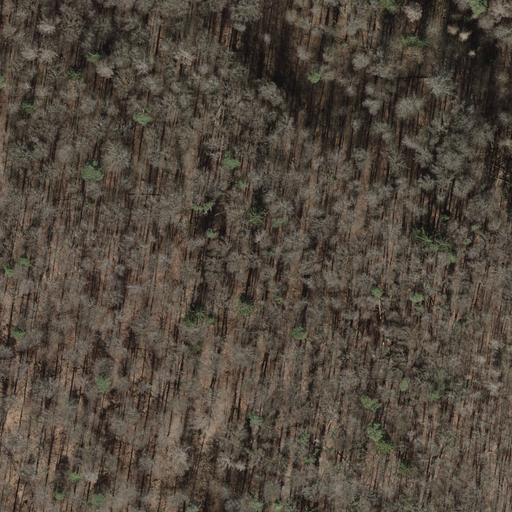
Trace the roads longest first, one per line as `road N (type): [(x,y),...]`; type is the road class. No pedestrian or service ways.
road 1 (track): [(511,122),(462,154),(367,308),(273,389),(258,422),(257,457)]
road 2 (track): [(0,174),(10,204),(100,339),(154,397),(282,470)]
road 3 (track): [(415,511),(282,470),(271,511)]
road 4 (track): [(29,0),(0,133)]
